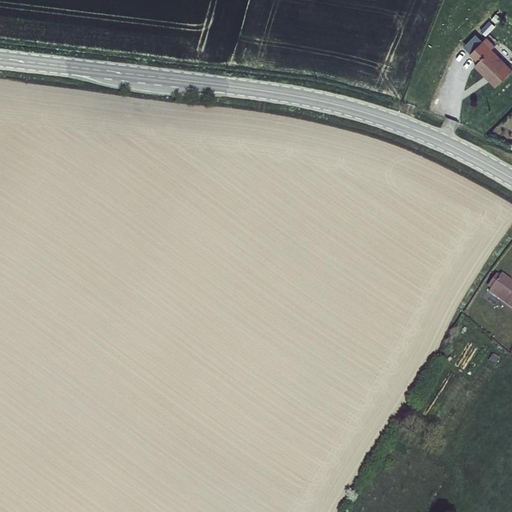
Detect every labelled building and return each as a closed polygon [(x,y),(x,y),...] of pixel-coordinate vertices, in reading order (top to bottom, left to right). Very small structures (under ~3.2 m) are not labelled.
[(501,17),(497,14),(492,20),(496,23),(501,17)] [(490,21),(481,30),(487,36),(496,27),(490,21)] [(471,54),(484,41),(477,34),(464,46),(471,54)] [(496,45),(487,37),(484,41),(471,54),(470,55),(478,62),(475,66),(496,87),(511,71),(511,68),(493,49),(496,45)] [(488,293),(511,310),(511,281),(502,274),(500,277),(490,290),(488,293)] [(486,288),(490,290),(500,277),(496,275),(486,288)] [(500,359),(492,354),(489,361),(496,365),(500,359)] [(482,366),(448,428),(457,433),(492,371),(482,366)]
